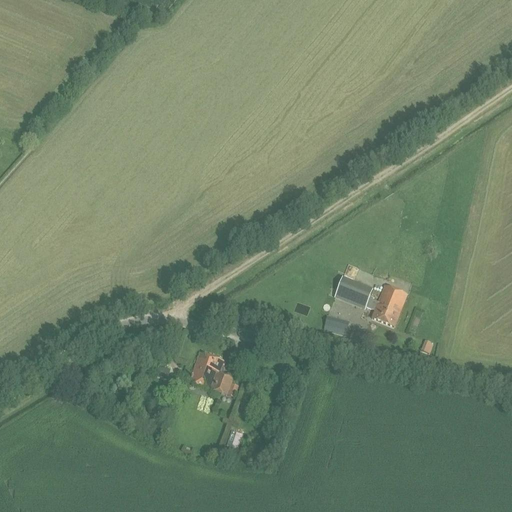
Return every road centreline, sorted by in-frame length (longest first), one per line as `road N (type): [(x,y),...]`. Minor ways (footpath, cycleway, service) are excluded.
road 1 (unclassified): [(511,392),(150,319),(94,337),(0,397)]
road 2 (track): [(511,89),(165,319)]
